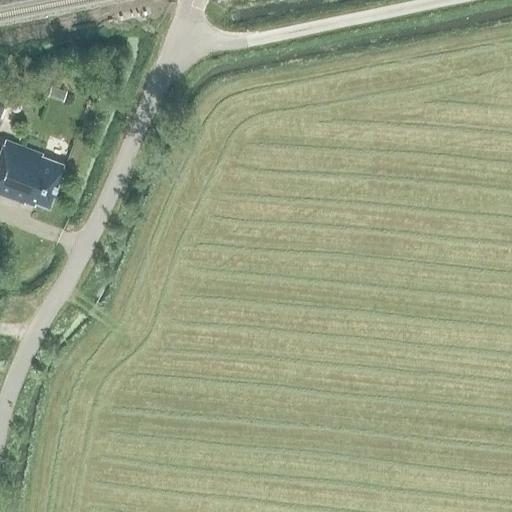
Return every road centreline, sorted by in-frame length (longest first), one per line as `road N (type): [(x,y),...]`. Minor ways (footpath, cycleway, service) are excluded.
road 1 (unclassified): [(0,421),(24,355),(105,203),(178,39)]
road 2 (unclassified): [(178,39),(240,42),(456,0)]
